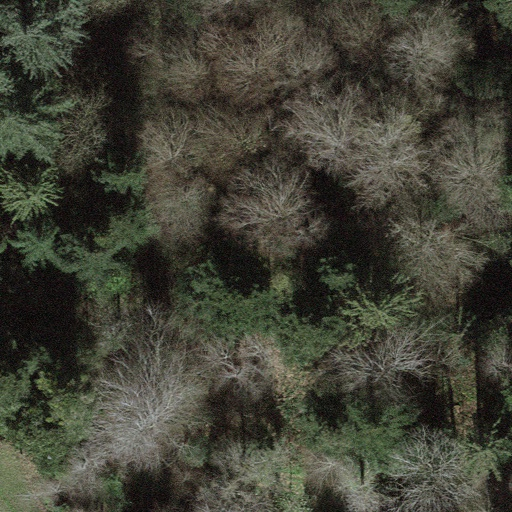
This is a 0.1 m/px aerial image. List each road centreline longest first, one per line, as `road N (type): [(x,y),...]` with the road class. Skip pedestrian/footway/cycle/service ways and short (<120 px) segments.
road 1 (track): [(0,447),(99,468),(422,495)]
road 2 (track): [(383,511),(511,471)]
